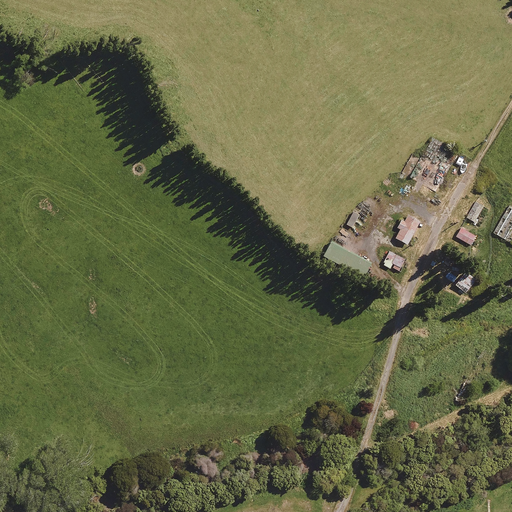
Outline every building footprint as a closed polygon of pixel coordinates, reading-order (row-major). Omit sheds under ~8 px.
[(483,207),(475,202),(466,218),(474,223),(483,207)] [(511,208),(508,206),(492,234),(511,244),(511,208)] [(358,215),(352,212),(345,225),(351,228),(358,215)] [(418,222),(403,214),(395,227),(399,229),(393,239),(405,246),(418,222)] [(474,236),(460,228),(455,237),(469,245),(474,236)] [(369,264),(329,243),(321,257),(361,278),(369,264)] [(388,251),(381,265),(389,269),(390,268),(397,271),(403,259),(388,251)] [(474,280),(463,272),(453,286),(464,294),(474,280)]
